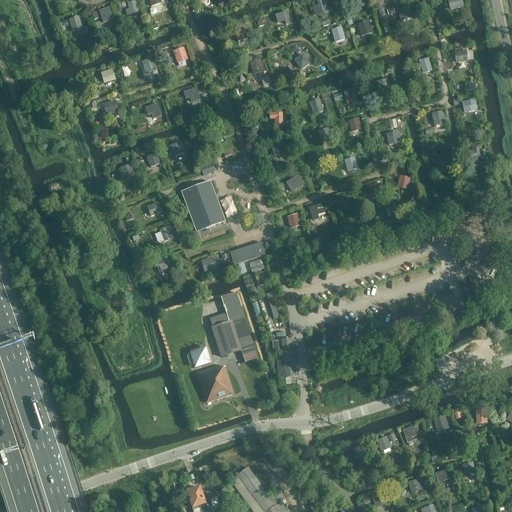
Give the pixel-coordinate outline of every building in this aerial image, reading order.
[(126,10),(128,16),(140,12),(137,0),(128,3),(130,9),(126,10)] [(157,0),(139,0),(145,13),(160,7),(157,0)] [(327,0),(320,0),(313,1),(315,15),(329,13),(327,0)] [(448,0),(451,10),(464,7),(463,0),(448,0)] [(415,22),(409,5),(394,10),(400,27),(415,22)] [(289,7),(272,15),(279,30),(296,23),(289,7)] [(111,8),(94,13),(99,27),(116,22),(111,8)] [(84,28),(80,16),(69,20),(73,32),(84,28)] [(369,21),(358,24),(362,37),(373,33),(369,21)] [(244,26),(235,29),(239,42),(249,39),(244,26)] [(344,27),(328,33),(335,50),(351,43),(344,27)] [(466,46),(454,49),(457,64),(470,61),(466,46)] [(183,47),(167,53),(174,69),(189,63),(183,47)] [(304,53),(295,60),(302,70),(311,64),(304,53)] [(423,73),(433,71),(429,58),(420,60),(423,73)] [(155,59),(143,61),(146,74),(157,72),(155,59)] [(263,61),(247,66),(251,81),(267,76),(263,61)] [(110,67),(96,73),(100,84),(114,79),(110,67)] [(395,94),(389,78),(376,82),(381,99),(395,94)] [(189,105),(202,100),(197,87),(184,92),(189,105)] [(346,103),(357,102),(356,89),(345,90),(346,103)] [(320,99),(306,103),(311,120),(325,116),(320,99)] [(476,99),(463,101),(464,113),(478,111),(476,99)] [(107,115),(119,112),(117,101),(104,104),(107,115)] [(159,103),(142,109),(149,126),(165,119),(159,103)] [(270,119),(276,119),(276,125),(284,125),(284,112),(270,113),(270,119)] [(452,131),(447,114),(433,117),(437,134),(452,131)] [(354,139),(367,136),(364,121),(350,124),(354,139)] [(319,131),(322,142),(333,138),(330,128),(319,131)] [(399,132),(387,134),(389,146),(401,143),(399,132)] [(288,158),(281,139),(267,144),(275,163),(288,158)] [(185,157),(180,142),(167,147),(172,161),(185,157)] [(487,165),(482,150),(469,155),(474,170),(487,165)] [(158,153),(147,157),(151,168),(162,164),(158,153)] [(345,160),(348,171),(359,169),(356,157),(345,160)] [(196,167),(199,176),(214,170),(211,162),(196,167)] [(137,179),(130,163),(118,168),(124,184),(137,179)] [(413,176),(400,176),(401,187),(413,187),(413,176)] [(225,223),(210,183),(182,193),(197,234),(225,223)] [(372,201),(378,200),(377,195),(383,194),(381,183),(369,186),(372,201)] [(351,193),(335,199),(340,211),(356,204),(351,193)] [(147,207),(151,216),(163,212),(159,202),(147,207)] [(321,219),(319,215),(326,212),(323,204),(310,208),(314,221),(321,219)] [(301,212),(284,218),(289,234),(306,227),(301,212)] [(172,242),(166,228),(154,233),(160,247),(172,242)] [(265,256),(262,244),(231,254),(235,266),(265,256)] [(160,272),(172,268),(168,257),(156,261),(160,272)] [(217,271),(213,258),(201,262),(205,275),(217,271)] [(258,359),(236,294),(221,299),(229,323),(212,329),(222,358),(241,352),(245,363),(258,359)] [(280,317),(276,305),(273,294),(267,295),(274,319),(280,317)] [(296,376),(292,340),(281,342),(286,377),(296,376)] [(190,354),(195,369),(208,365),(203,350),(190,354)] [(234,395),(225,368),(217,370),(217,368),(197,375),(207,404),(234,395)] [(487,413),(476,413),(476,426),(487,426),(487,413)] [(445,419),(434,422),(437,434),(448,431),(445,419)] [(420,439),(414,425),(398,431),(403,445),(420,439)] [(381,451),(392,448),(389,436),(377,440),(381,451)] [(366,458),(361,444),(346,449),(351,463),(366,458)] [(473,465),(461,467),(464,483),(477,480),(473,465)] [(270,499),(248,469),(238,476),(263,511),(286,511),(280,503),(286,498),(281,491),(270,499)] [(435,474),(438,483),(451,479),(447,469),(435,474)] [(418,481),(405,487),(411,500),(424,493),(418,481)] [(207,509),(200,489),(187,493),(193,509),(200,507),(201,511),(207,509)] [(383,491),(372,496),(377,508),(388,504),(383,491)] [(438,511),(434,502),(418,509),(419,511),(438,511)]
